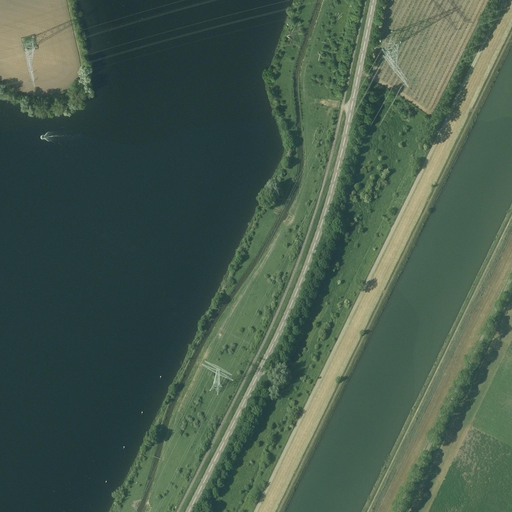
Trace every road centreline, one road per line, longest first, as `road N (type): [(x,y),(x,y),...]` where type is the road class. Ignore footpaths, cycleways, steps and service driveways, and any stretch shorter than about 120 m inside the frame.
road 1 (unclassified): [(254,511),(503,0)]
road 2 (tertiary): [(186,511),(308,264),(374,0)]
road 3 (unclassified): [(397,511),(511,278)]
